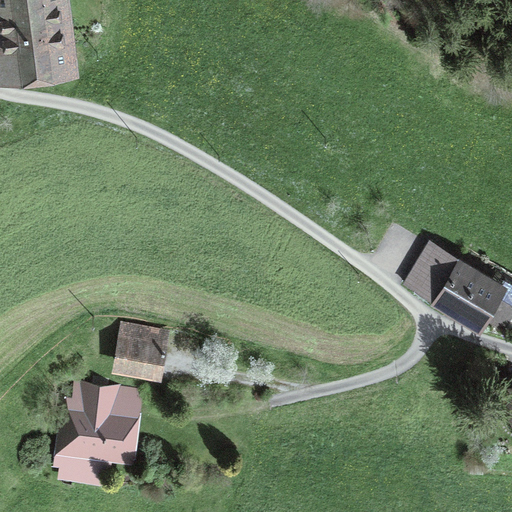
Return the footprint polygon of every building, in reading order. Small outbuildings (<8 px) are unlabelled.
[(0,0),(0,15),(3,41),(0,41),(0,62),(1,70),(67,61),(58,0),(0,0)] [(460,266),(463,262),(427,241),(404,279),(435,299),(438,295),(478,319),(494,293),(511,303),(511,300),(511,281),(504,276),(496,288),(460,266)] [(162,382),(171,330),(120,321),(111,373),(162,382)] [(57,479),(106,486),(110,460),(133,464),(144,389),(74,379),(72,397),(62,396),(52,467),(59,468),(57,479)] [(511,386),(500,392),(511,416),(511,386)]
